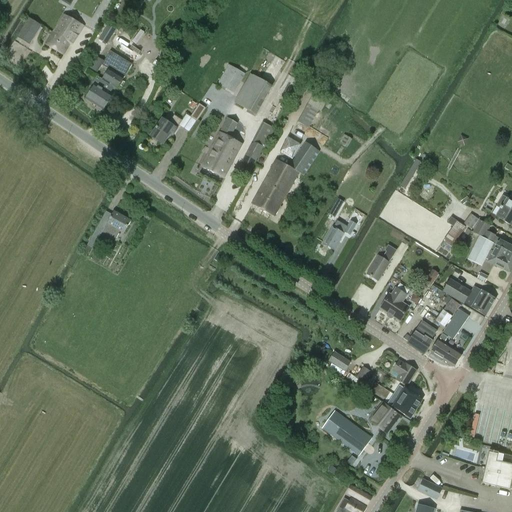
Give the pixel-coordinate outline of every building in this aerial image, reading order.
[(65,15),(54,32),(53,32),(73,44),(85,26),(65,15)] [(28,43),(40,25),(29,18),(17,36),(28,43)] [(107,44),(115,31),(107,26),(99,39),(107,44)] [(72,44),(73,44),(53,32),(46,44),(63,55),(70,44),(72,44)] [(113,95),(108,93),(113,86),(117,88),(132,65),(110,51),(104,62),(97,57),(90,69),(97,73),(102,65),(109,70),(103,80),(101,78),(96,85),(86,100),(103,110),(113,95)] [(246,73),(230,64),(218,86),(234,95),(246,73)] [(257,114),(273,86),(252,74),(236,102),(257,114)] [(308,104),(298,122),(309,128),(319,110),(321,111),(325,104),(313,96),(308,104)] [(197,122),(206,108),(199,104),(190,117),(197,122)] [(172,136),(182,121),(175,116),(169,124),(163,120),(152,137),(163,145),(170,134),(172,136)] [(242,145),(230,139),(238,123),(228,118),(212,148),(229,157),(231,152),(237,155),(242,145)] [(252,145),(247,154),(258,159),(262,151),(264,147),(266,148),(266,146),(275,129),(263,123),(254,142),(255,143),(252,145)] [(339,143),(348,148),(352,139),(344,135),(339,143)] [(277,201),(282,204),(299,173),(304,176),(320,152),(307,142),(291,167),(278,160),(260,192),(269,197),(266,201),(274,205),(277,201)] [(225,179),(237,155),(231,152),(229,157),(212,148),(202,167),(225,179)] [(258,159),(247,154),(243,163),(253,168),(258,159)] [(420,163),(416,160),(400,187),(404,189),(420,163)] [(275,217),(282,204),(277,201),(274,205),(266,201),(269,197),(260,192),(253,205),(275,217)] [(511,202),(503,198),(493,215),(511,226),(511,202)] [(124,234),(132,221),(114,211),(103,231),(117,238),(120,231),(124,234)] [(472,215),(465,225),(471,230),(478,220),(472,215)] [(443,241),(452,247),(466,227),(457,221),(443,241)] [(473,233),(479,237),(480,236),(492,243),(491,243),(511,253),(511,245),(495,237),(495,236),(487,232),(490,226),(479,221),(473,233)] [(356,225),(351,222),(345,233),(350,236),(356,225)] [(335,251),(344,234),(333,228),(324,244),(335,251)] [(96,229),(87,246),(92,248),(101,232),(96,229)] [(510,273),(511,269),(511,253),(491,243),(492,243),(480,236),(479,237),(468,260),(482,267),(486,259),(489,260),(488,262),(510,273)] [(82,254),(87,257),(92,249),(87,246),(82,254)] [(388,246),(385,251),(386,252),(394,256),(397,251),(388,246)] [(386,252),(382,258),(378,256),(367,274),(378,281),(389,263),(394,256),(386,252)] [(425,281),(431,285),(439,274),(432,270),(425,281)] [(481,274),(478,279),(485,283),(488,277),(481,274)] [(486,316),(495,299),(474,287),(471,292),(450,280),(443,292),(463,304),(464,303),(486,316)] [(440,296),(443,292),(433,286),(430,290),(440,296)] [(400,321),(409,308),(401,303),(406,296),(396,289),(391,296),(390,295),(381,308),(400,321)] [(435,321),(444,328),(460,305),(451,299),(435,321)] [(453,340),(468,317),(458,310),(443,333),(453,340)] [(431,340),(437,332),(421,322),(410,338),(406,336),(403,340),(408,343),(407,344),(423,355),(433,341),(431,340)] [(454,367),(462,354),(443,343),(447,337),(442,334),(430,352),(454,367)] [(345,371),(350,363),(334,353),(329,362),(345,371)] [(407,387),(417,371),(406,364),(406,365),(399,361),(393,371),(399,375),(396,380),(407,387)] [(362,382),(369,371),(363,368),(357,379),(362,382)] [(381,380),(384,376),(376,371),(373,375),(381,380)] [(399,385),(393,395),(416,408),(422,399),(405,388),(405,389),(399,385)] [(416,408),(393,395),(388,404),(393,407),(393,408),(410,418),(416,408)] [(387,434),(401,415),(392,409),(382,402),(369,421),(387,434)] [(491,439),(495,412),(481,411),(478,437),(491,439)] [(360,456),(372,439),(335,412),(322,429),(360,456)] [(484,476),(482,484),(511,490),(511,456),(498,454),(498,453),(489,451),(486,469),(484,469),(483,476),(484,476)] [(335,476),(338,471),(331,466),(328,471),(335,476)] [(419,491),(437,500),(442,489),(424,480),(419,491)] [(359,491),(352,487),(348,494),(355,498),(368,505),(371,499),(371,498),(359,491)] [(352,500),(350,502),(345,499),(336,511),(363,511),(366,508),(352,500)]
